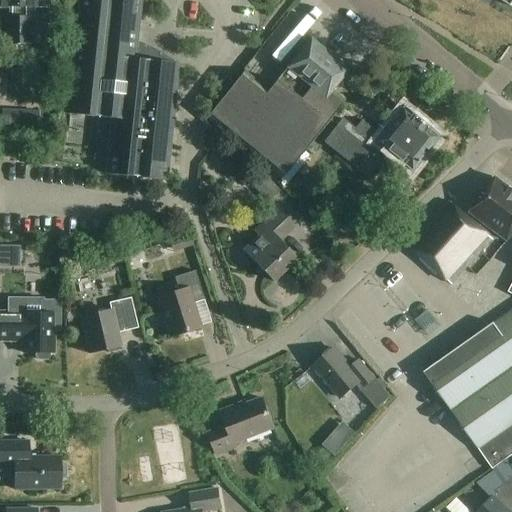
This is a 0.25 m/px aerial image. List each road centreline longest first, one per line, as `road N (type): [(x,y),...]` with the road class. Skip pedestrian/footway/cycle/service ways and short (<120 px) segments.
road 1 (residential): [(105,407),(193,383),(293,336),(506,123)]
road 2 (secondary): [(506,123),(365,0)]
